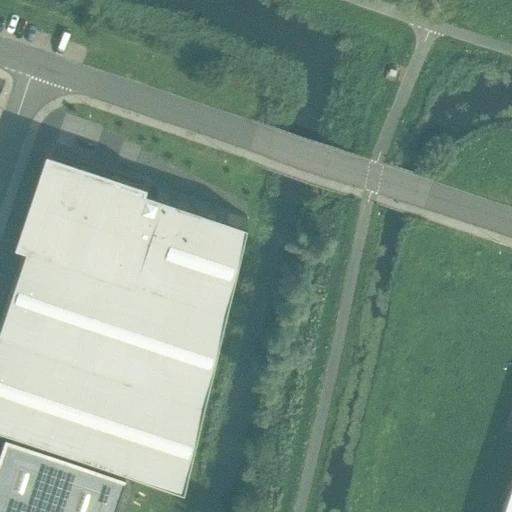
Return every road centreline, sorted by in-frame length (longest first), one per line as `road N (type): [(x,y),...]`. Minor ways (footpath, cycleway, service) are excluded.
road 1 (unclassified): [(37,62),(371,177)]
road 2 (unclassified): [(430,25),(371,177)]
road 3 (unclassified): [(371,177),(511,224)]
